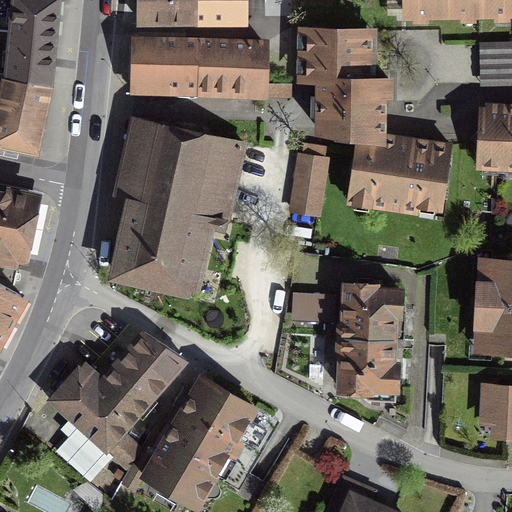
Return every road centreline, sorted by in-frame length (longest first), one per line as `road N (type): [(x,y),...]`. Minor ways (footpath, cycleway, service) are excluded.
road 1 (residential): [(511,482),(429,467),(360,438),(64,278)]
road 2 (residential): [(100,0),(64,278)]
road 3 (residential): [(64,278),(0,414)]
